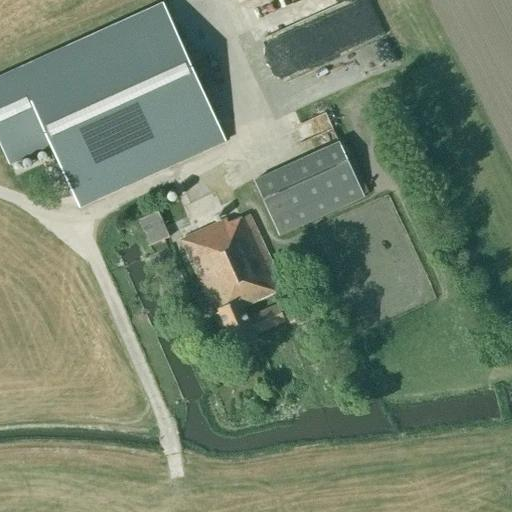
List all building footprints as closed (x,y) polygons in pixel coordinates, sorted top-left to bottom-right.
[(367,0),(349,8),(353,18),(326,30),(337,56),(386,36),(371,0),(367,0)] [(0,80),(0,144),(8,163),(50,143),(78,206),(224,140),(163,6),(0,80)] [(281,235),(366,196),(341,141),(255,180),(281,235)] [(150,246),(169,238),(158,212),(139,220),(150,246)] [(253,335),(283,322),(276,305),(246,318),(241,307),(282,289),(249,214),(229,223),(227,219),(181,239),(208,303),(213,301),(234,350),(256,341),(253,335)] [(290,325),(300,321),(295,306),(284,311),(290,325)]
